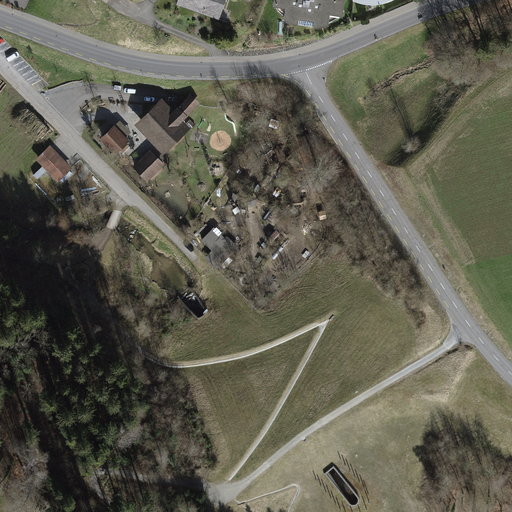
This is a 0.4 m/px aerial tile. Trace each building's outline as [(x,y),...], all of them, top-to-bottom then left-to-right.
[(177,0),(177,3),(219,18),(225,0),(177,0)] [(274,0),(275,3),(287,5),(286,16),(291,19),(298,22),(303,23),(308,24),(314,24),(319,24),(323,23),(327,22),(329,11),(341,12),(342,0),(274,0)] [(190,96),(178,107),(185,114),(197,104),(190,96)] [(167,147),(184,131),(176,123),(169,116),(157,104),(141,119),(167,147)] [(185,114),(178,107),(169,116),(176,123),(185,114)] [(126,140),(114,127),(103,137),(116,150),(126,140)] [(70,168),(49,147),(38,157),(59,179),(70,168)] [(162,162),(152,153),(137,167),(146,177),(162,162)] [(222,241),(211,230),(202,239),(213,250),(209,254),(220,265),(229,256),(218,245),(222,241)]
